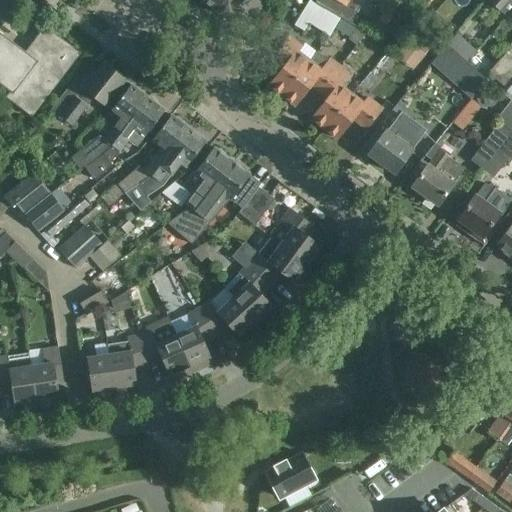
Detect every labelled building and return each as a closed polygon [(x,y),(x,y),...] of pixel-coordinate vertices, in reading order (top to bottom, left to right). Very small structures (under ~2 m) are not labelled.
[(203,0),(202,2),(219,14),(229,0),(203,0)] [(342,20),(343,19),(315,2),(315,3),(309,0),(308,0),(295,25),(303,30),(308,23),(329,37),(330,35),(341,19),(342,20)] [(316,0),(315,2),(343,19),(350,23),(357,12),(363,0),(316,0)] [(395,15),(405,3),(401,0),(394,0),(387,8),(395,15)] [(506,17),(511,9),(511,0),(491,0),(489,3),(499,12),(506,17)] [(387,8),(377,19),(385,26),(395,15),(387,8)] [(429,27),(419,19),(411,29),(421,37),(429,27)] [(25,52),(0,32),(0,84),(10,93),(7,97),(31,116),(79,54),(45,27),(25,52)] [(358,28),(357,27),(347,39),(356,46),(365,34),(358,28)] [(410,42),(397,57),(412,69),(424,54),(431,47),(417,34),(410,42)] [(275,57),(285,65),(296,54),(301,47),(288,36),(275,57)] [(467,62),(447,45),(433,62),(473,96),(486,79),(467,62)] [(320,93),(339,69),(317,52),(308,64),(282,96),(294,105),(310,85),(320,93)] [(282,96),(308,64),(296,54),(285,65),(269,86),(282,96)] [(387,54),(380,62),(386,68),(393,60),(387,54)] [(511,76),(511,60),(504,54),(488,72),(504,86),(511,76)] [(77,75),(51,108),(60,115),(59,115),(72,125),(94,97),(105,105),(112,96),(124,80),(121,77),(120,74),(117,71),(113,71),(104,64),(95,75),(93,73),(86,82),(77,75)] [(339,69),(320,93),(327,98),(311,119),(325,130),(351,97),(339,88),(348,76),(339,69)] [(112,145),(148,98),(131,85),(112,109),(114,110),(104,123),(111,128),(103,138),(99,135),(71,158),(80,169),(112,145)] [(500,121),(483,143),(496,153),(511,132),(511,100),(504,94),(503,95),(510,101),(496,118),(500,121)] [(363,107),(351,97),(325,130),(337,139),(353,118),(366,129),(381,110),(368,99),(363,107)] [(165,110),(148,98),(112,145),(80,169),(81,170),(85,167),(95,180),(112,166),(110,163),(120,151),(129,139),(138,146),(165,110)] [(399,101),(391,110),(398,115),(401,111),(406,106),(399,101)] [(398,115),(368,155),(394,174),(426,130),(401,111),(398,115)] [(138,183),(151,174),(152,174),(162,161),(188,128),(181,123),(181,120),(176,116),(174,117),(171,115),(152,139),(161,146),(144,169),(139,166),(119,183),(97,203),(97,204),(78,221),(84,227),(103,210),(103,211),(124,193),(131,188),(138,183)] [(205,141),(202,139),(202,137),(197,133),(195,134),(188,128),(162,161),(152,174),(151,174),(138,183),(147,196),(162,186),(181,161),(187,165),(205,141)] [(511,158),(511,132),(496,153),(509,163),(511,158)] [(193,171),(181,187),(190,194),(183,203),(191,209),(194,211),(231,161),(224,156),(224,153),(219,149),(217,150),(214,148),(204,161),(202,164),(196,172),(193,171)] [(450,158),(448,159),(438,152),(429,165),(421,160),(414,169),(407,178),(414,183),(412,187),(438,205),(452,185),(464,168),(450,158)] [(181,213),(167,223),(192,244),(230,200),(241,208),(242,208),(258,186),(246,178),(249,174),(246,172),(245,169),(241,166),(238,166),(231,161),(194,211),(191,209),(181,213)] [(23,214),(49,193),(34,173),(4,196),(14,206),(16,205),(23,214)] [(469,203),(458,219),(467,226),(464,231),(484,246),(484,245),(495,229),(490,226),(494,221),(498,215),(500,217),(511,201),(495,189),(494,190),(484,184),(475,196),(474,196),(469,203)] [(241,208),(239,212),(256,224),(262,215),(274,199),(258,187),(258,186),(242,208),(241,208)] [(92,189),(84,196),(89,202),(97,195),(92,189)] [(49,193),(23,214),(31,223),(39,231),(40,230),(63,211),(49,193)] [(89,205),(82,198),(41,233),(55,246),(58,243),(52,237),(89,205)] [(289,209),(276,227),(287,235),(281,243),(299,256),(303,259),(309,263),(321,246),(304,234),(311,225),(289,209)] [(511,224),(495,246),(511,259),(511,224)] [(85,227),(59,249),(77,265),(87,256),(101,244),(85,227)] [(147,229),(136,238),(140,243),(151,234),(147,229)] [(0,257),(7,250),(14,242),(4,233),(0,237),(0,257)] [(309,263),(270,235),(259,251),(250,261),(270,279),(278,270),(294,282),(309,263)] [(15,241),(14,242),(7,250),(25,267),(34,258),(15,241)] [(88,256),(77,265),(78,266),(88,257),(103,273),(121,256),(107,241),(102,245),(101,244),(88,256)] [(224,286),(235,297),(257,321),(258,320),(262,324),(274,313),(270,309),(271,308),(272,307),(258,292),(270,279),(250,261),(241,271),(224,286)] [(120,293),(114,283),(102,290),(108,300),(109,301),(120,293)] [(88,313),(102,304),(108,300),(101,289),(81,302),(88,313)] [(211,298),(200,305),(216,329),(226,323),(240,337),(257,321),(235,297),(219,311),(211,298)] [(196,325),(177,334),(190,364),(193,371),(210,363),(208,358),(210,357),(201,339),(216,329),(200,305),(190,312),(196,325)] [(140,334),(147,361),(161,357),(169,375),(171,374),(173,380),(193,371),(177,334),(175,335),(168,317),(144,327),(146,331),(140,334)] [(114,388),(115,388),(116,393),(136,390),(135,385),(136,385),(133,365),(147,361),(140,334),(128,338),(129,342),(108,345),(109,354),(114,388)] [(33,364),(38,399),(58,397),(55,375),(62,374),(58,348),(44,350),(46,362),(33,364)] [(9,357),(9,354),(0,356),(0,375),(1,384),(11,383),(14,403),(38,399),(33,364),(30,364),(28,353),(9,357)] [(114,388),(109,354),(80,359),(84,382),(90,381),(92,392),(96,391),(97,397),(110,395),(109,389),(114,388)] [(511,418),(511,379),(501,396),(490,388),(483,397),(494,405),(505,413),(490,434),(497,440),(511,418)] [(391,427),(413,426),(413,417),(390,419),(391,427)] [(511,418),(497,440),(505,445),(511,435),(511,418)] [(414,444),(386,447),(397,461),(416,447),(414,444)] [(446,462),(469,478),(477,467),(453,451),(446,462)] [(275,468),(266,472),(268,477),(279,498),(284,496),(289,506),(311,495),(305,485),(315,480),(301,454),(300,454),(286,462),(285,460),(275,465),(274,466),(275,468)] [(497,481),(477,467),(469,478),(489,492),(497,481)] [(511,485),(504,480),(495,493),(511,505),(511,485)] [(479,494),(474,502),(483,509),(489,502),(479,494)] [(141,511),(136,501),(121,508),(122,511),(141,511)] [(489,502),(483,509),(486,511),(496,511),(499,509),(489,502)]
